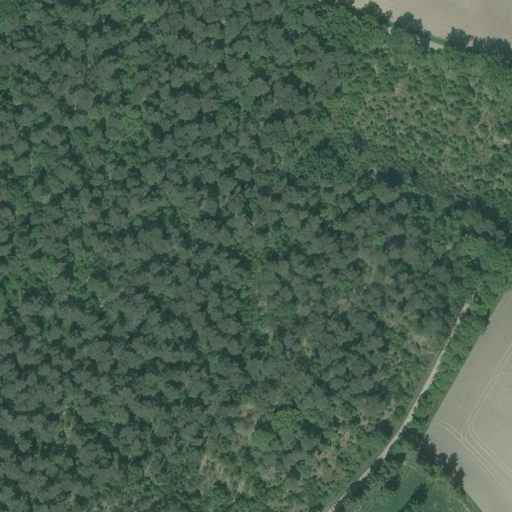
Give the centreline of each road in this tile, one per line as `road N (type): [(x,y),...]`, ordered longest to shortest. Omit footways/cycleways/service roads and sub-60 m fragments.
road 1 (track): [(332,511),(405,429),(492,270)]
road 2 (track): [(280,135),(334,181),(492,270),(511,269)]
road 3 (unclassified): [(511,74),(312,0)]
road 4 (track): [(67,0),(224,91)]
